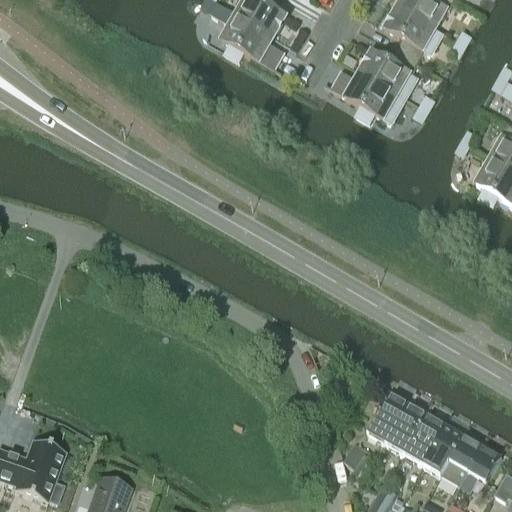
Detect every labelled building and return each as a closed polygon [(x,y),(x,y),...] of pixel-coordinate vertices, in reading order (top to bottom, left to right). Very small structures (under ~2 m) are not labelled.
[(275,1),(273,0),(245,0),(247,1),(236,20),(217,9),(216,10),(274,43),(286,22),(268,12),(275,1)] [(454,6),(444,0),(427,0),(425,4),(418,0),(404,0),(396,15),(441,40),(442,40),(435,36),(446,17),(447,17),(454,6)] [(274,43),(216,10),(210,20),(229,31),(220,46),(229,51),(224,60),(238,68),(243,59),(280,81),(280,79),(272,74),(282,58),(269,50),(274,43)] [(441,40),(396,15),(384,35),(402,45),(395,56),(417,69),(424,58),(429,61),(441,40)] [(417,69),(395,56),(389,68),(371,58),(360,78),(405,104),(416,84),(411,80),(417,69)] [(511,79),(503,75),(497,84),(507,89),(511,80),(511,79)] [(405,104),(360,78),(355,86),(342,79),(333,96),(324,91),(324,92),(360,113),(355,122),(369,130),(374,121),(390,130),(405,104)] [(507,131),(511,134),(511,92),(508,90),(502,101),(511,106),(511,133),(507,131)] [(490,164),(511,176),(511,134),(507,131),(500,143),(502,144),(490,164)] [(511,176),(490,164),(475,190),(484,195),(479,204),(493,212),(498,203),(511,211),(511,176)] [(374,444),(385,450),(409,409),(390,399),(366,440),(374,444)] [(427,420),(409,409),(385,450),(396,456),(403,461),(427,420)] [(411,466),(423,473),(447,431),(427,420),(403,461),(411,466)] [(433,478),(440,481),(464,441),(447,431),(423,473),(433,478)] [(441,482),(458,492),(482,451),(464,441),(440,481),(440,482),(441,482)] [(0,457),(0,487),(14,493),(12,497),(46,509),(46,507),(56,511),(63,491),(53,488),(64,459),(31,447),(24,466),(0,457)] [(353,449),(343,467),(353,475),(350,481),(363,488),(376,466),(364,459),(366,456),(353,449)] [(501,462),(482,451),(458,492),(469,498),(478,484),(485,488),(501,462)] [(494,501),(506,508),(511,497),(511,482),(506,479),(494,501)] [(122,511),(129,496),(98,486),(89,511),(122,511)] [(389,511),(397,499),(383,491),(371,511),(389,511)]
